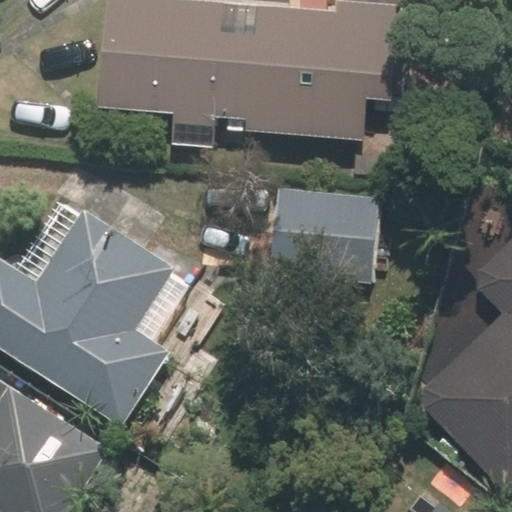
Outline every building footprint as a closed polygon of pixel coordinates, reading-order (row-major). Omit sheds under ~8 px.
[(113,0),(108,108),(179,112),(177,148),(223,150),(225,114),(251,116),(250,139),(368,145),(370,101),(394,102),(397,39),(399,0),(291,0),(291,3),(233,0),(113,0)] [(387,199),(284,192),(279,269),(382,276),(387,199)] [(198,273),(193,280),(83,211),(38,282),(0,258),(0,346),(126,426),(171,354),(189,366),(234,295),(198,273)] [(511,262),(486,289),(509,311),(418,404),(511,496),(511,262)] [(78,511),(117,452),(38,400),(12,384),(0,402),(0,508),(6,511),(78,511)] [(194,511),(169,496),(158,511),(194,511)]
